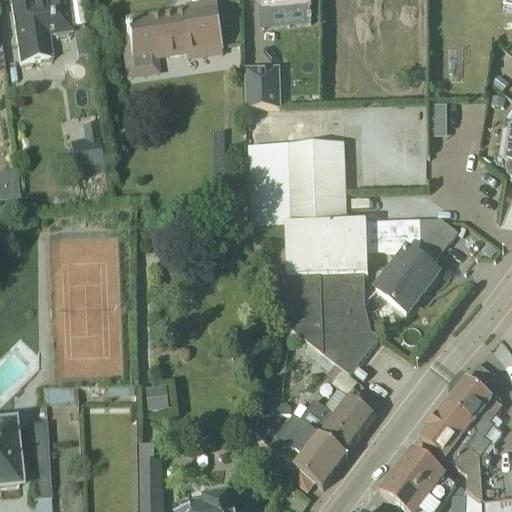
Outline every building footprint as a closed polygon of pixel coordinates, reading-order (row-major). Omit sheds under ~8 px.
[(10,8),(18,69),(50,65),(48,46),(68,43),(67,37),(71,37),(66,0),(43,3),(44,9),(31,11),(30,5),(10,8)] [(257,0),(259,17),(313,12),(311,0),(257,0)] [(511,0),(506,0),(502,12),(511,15),(511,0)] [(120,46),(126,84),(179,76),(177,63),(207,58),(222,56),(215,12),(215,9),(185,13),(185,17),(124,26),(127,45),(120,46)] [(451,38),(434,39),(436,84),(452,84),(451,38)] [(279,116),(277,73),(243,74),(245,117),(279,116)] [(448,138),(448,107),(433,107),(433,138),(448,138)] [(333,124),(360,122),(360,113),(333,114),(333,124)] [(511,116),(503,168),(509,172),(506,177),(507,184),(511,188),(511,116)] [(98,146),(78,149),(81,168),(101,166),(98,146)] [(250,233),(286,232),(350,229),(347,152),(248,154),(250,233)] [(18,173),(0,174),(0,204),(19,204),(18,173)] [(369,337),(367,259),(369,230),(350,229),(286,232),(287,337),(350,384),(380,344),(369,337)] [(421,229),(369,230),(367,259),(398,259),(372,295),(407,321),(439,280),(413,264),(422,256),(421,229)] [(477,370),(466,385),(501,413),(492,385),(477,370)] [(466,385),(445,411),(492,448),(501,438),(495,434),(500,427),(493,422),(501,413),(466,385)] [(169,386),(148,387),(149,411),(170,410),(169,386)] [(314,406),(298,427),(345,462),(374,423),(338,396),(323,414),(314,406)] [(445,411),(432,428),(478,463),(479,468),(485,473),(492,464),(486,460),(492,448),(445,411)] [(321,495),(345,462),(298,427),(291,423),(268,454),(321,495)] [(0,498),(20,497),(14,426),(0,427),(0,498)] [(479,511),(478,463),(432,428),(418,446),(464,482),(464,496),(462,511),(479,511)] [(53,505),(47,429),(31,430),(37,506),(53,505)] [(411,456),(394,477),(378,498),(396,511),(440,511),(451,498),(458,502),(455,507),(454,511),(462,511),(464,496),(411,456)] [(135,463),(136,511),(162,511),(161,463),(135,463)] [(229,500),(179,509),(179,511),(239,511),(239,510),(231,511),(229,500)]
